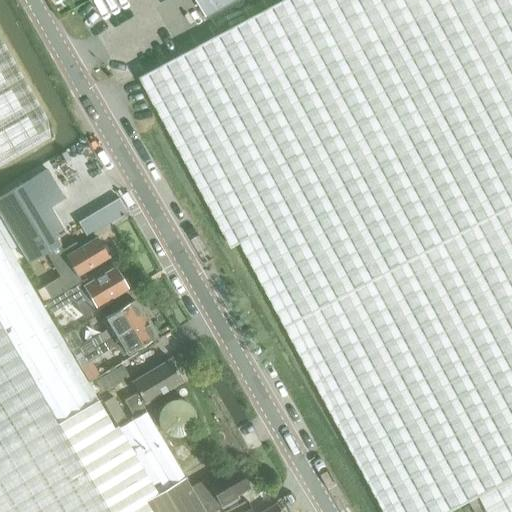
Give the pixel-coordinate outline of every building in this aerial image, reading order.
[(511,511),(511,0),(285,0),(141,77),(163,119),(232,247),(241,243),(385,511),(449,511),(480,496),(488,511),(511,511)] [(196,0),(208,20),(242,0),(196,0)] [(0,159),(41,136),(44,118),(0,42),(0,159)] [(0,229),(4,236),(9,232),(28,263),(59,244),(53,233),(62,228),(49,206),(62,198),(45,169),(0,196),(0,229)] [(0,511),(106,511),(56,423),(96,400),(93,395),(0,237),(0,511)] [(43,286),(51,299),(80,282),(76,275),(106,257),(104,253),(107,249),(104,245),(100,246),(95,238),(79,248),(75,243),(49,258),(59,277),(43,286)] [(85,279),(80,282),(51,299),(45,303),(51,314),(74,300),(83,316),(108,302),(108,299),(126,288),(113,268),(88,283),(85,279)] [(78,348),(82,355),(144,318),(134,301),(101,320),(107,330),(82,345),(78,348)] [(154,335),(144,318),(82,355),(86,362),(116,345),(122,354),(154,335)] [(73,329),(61,337),(74,360),(82,355),(77,347),(82,344),(73,329)] [(82,355),(74,360),(88,382),(99,376),(90,361),(86,364),(82,355)] [(136,392),(130,396),(122,400),(131,415),(149,405),(146,401),(180,381),(168,360),(131,382),(136,392)] [(100,393),(121,381),(127,377),(121,366),(114,370),(94,381),(100,393)] [(113,397),(104,402),(117,424),(126,419),(113,397)] [(96,400),(56,423),(106,511),(201,511),(187,488),(182,480),(183,479),(145,411),(114,429),(96,400)] [(205,478),(187,488),(201,511),(214,511),(236,499),(234,496),(247,488),(234,466),(207,481),(205,478)]
